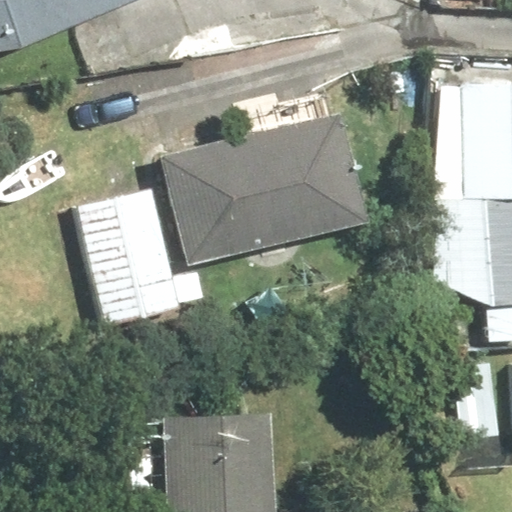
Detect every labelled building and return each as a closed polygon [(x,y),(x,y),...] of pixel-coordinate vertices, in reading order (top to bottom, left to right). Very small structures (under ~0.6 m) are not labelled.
[(0,0),(0,42),(24,39),(113,0),(0,0)] [(476,331),(511,328),(511,77),(412,83),(425,304),(474,302),(476,331)] [(138,185),(61,203),(89,322),(201,295),(194,265),(347,229),(317,101),(129,146),(138,185)] [(511,365),(497,366),(502,438),(511,437),(511,365)] [(253,511),(251,425),(149,428),(151,511),(253,511)]
